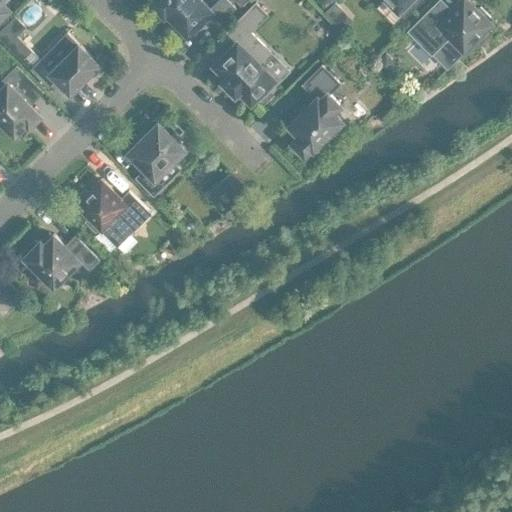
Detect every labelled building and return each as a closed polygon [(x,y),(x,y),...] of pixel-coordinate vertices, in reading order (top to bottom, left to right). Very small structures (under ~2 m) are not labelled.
[(0,0),(0,22),(11,12),(1,2),(2,0),(0,0)] [(204,16),(215,27),(235,7),(227,0),(218,0),(210,9),(201,0),(153,0),(152,1),(164,13),(167,11),(188,32),(204,16)] [(390,0),(405,14),(418,0),(390,0)] [(467,0),(459,0),(442,18),(432,8),(409,31),(431,53),(448,36),(463,52),(477,39),(480,42),(491,30),(488,28),(492,24),(488,21),(491,18),(480,6),(477,9),(467,0)] [(335,2),(325,12),(331,19),(342,9),(335,2)] [(219,39),(229,49),(215,63),(226,75),(222,79),(235,93),(240,88),(251,100),(256,95),(260,99),(273,86),(269,82),(274,77),(259,63),(271,51),(250,31),(267,14),(256,3),(219,39)] [(14,15),(0,30),(0,38),(7,46),(17,36),(26,27),(14,15)] [(47,86),(56,77),(70,91),(98,63),(79,43),(51,71),(40,59),(31,69),(47,86)] [(25,44),(16,54),(31,69),(40,59),(41,59),(25,44)] [(385,53),(377,62),(381,66),(390,66),(394,61),(385,53)] [(303,83),(316,97),(289,124),(299,134),(292,141),(304,153),(312,147),(313,148),(317,144),(322,149),(334,136),(330,132),(341,120),(332,111),(339,104),(328,93),(339,82),(322,65),(303,83)] [(26,121),(29,124),(39,114),(29,104),(38,95),(21,78),(12,87),(8,82),(0,89),(0,123),(2,125),(5,122),(15,132),(26,121)] [(158,123),(129,151),(145,167),(136,177),(153,195),(164,184),(156,175),(172,160),(175,162),(184,153),(181,150),(183,148),(158,123)] [(230,172),(218,184),(238,204),(250,193),(230,172)] [(114,217),(131,233),(151,213),(129,190),(120,198),(101,179),(88,192),(85,189),(75,199),(78,202),(76,205),(89,218),(85,221),(96,231),(99,228),(101,230),(114,217)] [(25,255),(54,284),(79,259),(89,269),(99,259),(75,235),(65,245),(54,233),(44,243),(40,239),(38,242),(34,239),(24,249),(27,252),(25,255)]
